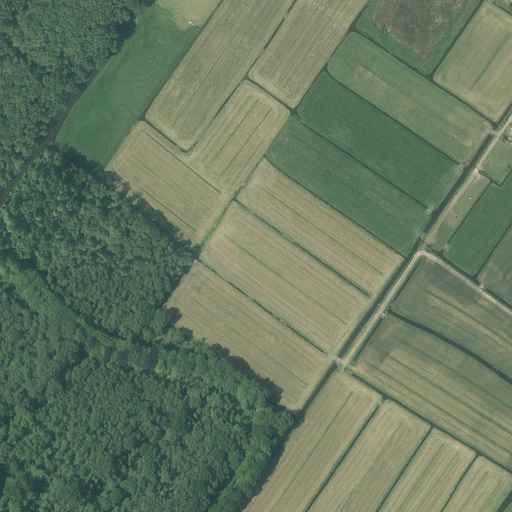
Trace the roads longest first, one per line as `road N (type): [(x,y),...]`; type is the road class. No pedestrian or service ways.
road 1 (track): [(222,511),(261,444),(250,399),(217,377),(96,347),(39,303),(0,249)]
road 2 (track): [(478,290),(421,252),(345,362),(332,358)]
road 3 (track): [(421,252),(498,135),(487,129)]
